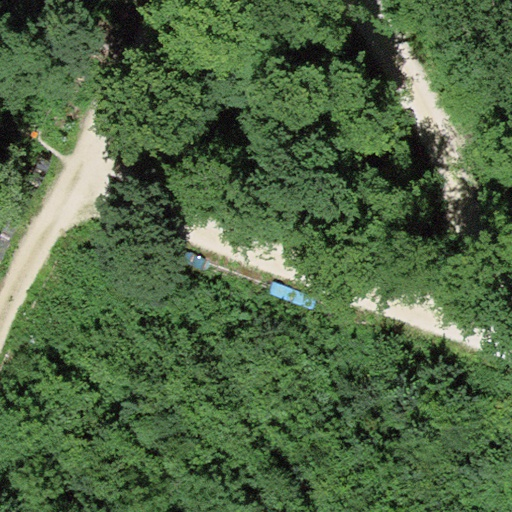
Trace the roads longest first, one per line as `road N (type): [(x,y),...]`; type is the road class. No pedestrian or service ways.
road 1 (track): [(71,169),(511,346)]
road 2 (track): [(145,0),(0,326)]
road 3 (track): [(511,296),(449,142),(367,0)]
